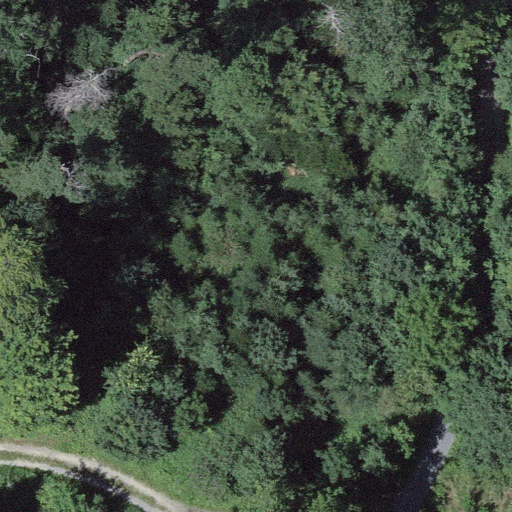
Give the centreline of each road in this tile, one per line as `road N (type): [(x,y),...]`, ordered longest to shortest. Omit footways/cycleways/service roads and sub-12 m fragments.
road 1 (track): [(484,0),(493,125),(489,302),(448,437),(403,511)]
road 2 (track): [(0,449),(29,446),(176,511)]
